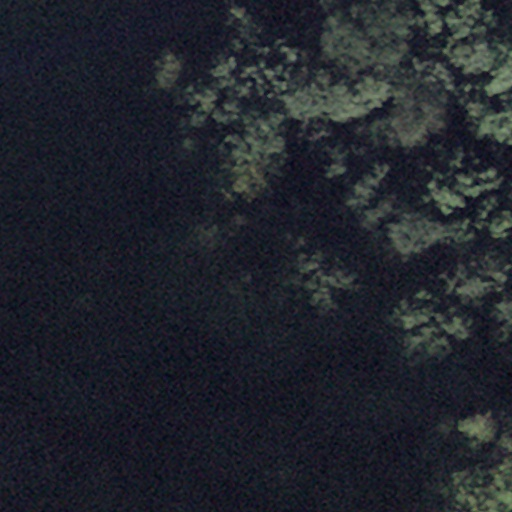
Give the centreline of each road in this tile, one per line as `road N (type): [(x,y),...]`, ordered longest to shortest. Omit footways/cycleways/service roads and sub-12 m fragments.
road 1 (track): [(0,458),(76,466),(260,369),(298,330),(425,293),(511,225)]
road 2 (track): [(29,65),(82,121),(143,160),(187,211),(193,259),(186,317),(225,383)]
road 3 (track): [(191,0),(29,65),(0,66)]
